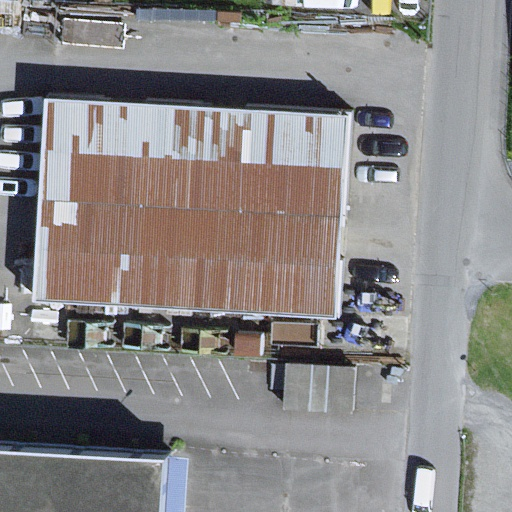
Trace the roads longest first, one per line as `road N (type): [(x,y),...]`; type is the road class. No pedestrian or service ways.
road 1 (unclassified): [(477,0),(448,511)]
road 2 (unknown): [(453,431),(0,410)]
